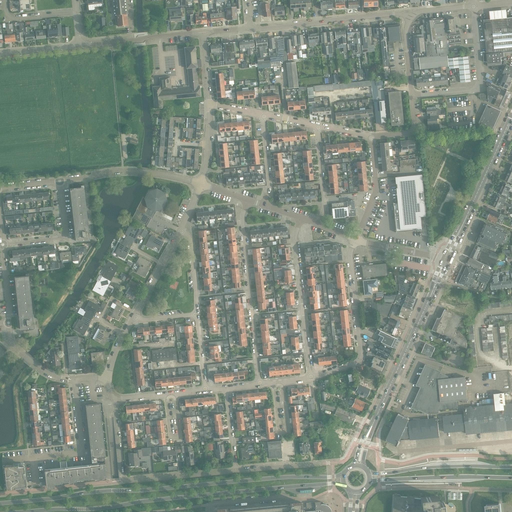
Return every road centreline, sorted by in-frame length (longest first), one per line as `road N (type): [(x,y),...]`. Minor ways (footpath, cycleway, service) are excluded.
road 1 (secondary): [(344,473),(0,503)]
road 2 (secondary): [(23,511),(344,483)]
road 3 (residential): [(260,383),(242,216),(247,199)]
road 4 (residential): [(311,377),(360,358),(349,254),(355,239)]
road 5 (residential): [(311,377),(294,235),(299,217)]
road 6 (residential): [(251,28),(411,15)]
road 7 (tertiary): [(445,259),(511,113)]
road 8 (tertiary): [(374,420),(436,278)]
road 9 (residential): [(410,95),(480,88),(473,6)]
road 10 (secondary): [(511,467),(368,473)]
road 11 (secondary): [(369,482),(511,478)]
road 12 (residential): [(74,379),(81,452),(32,457)]
